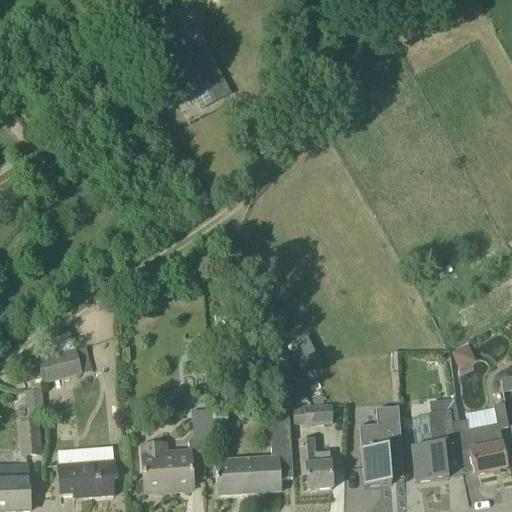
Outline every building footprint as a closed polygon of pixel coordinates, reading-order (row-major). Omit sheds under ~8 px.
[(150,44),(174,31),(158,0),(155,0),(133,12),(150,44)] [(193,56),(188,47),(169,57),(176,71),(178,69),(201,111),(229,97),(204,50),(193,56)] [(307,339),(290,347),(302,373),(319,365),(307,339)] [(204,341),(192,341),(192,361),(204,361),(204,341)] [(466,347),(450,353),(456,369),(472,363),(466,347)] [(76,355),(75,351),(36,362),(41,380),(43,386),(83,375),(76,355)] [(286,363),(270,371),(277,385),(293,377),(286,363)] [(511,395),(511,387),(511,382),(499,385),(501,398),(511,395)] [(42,393),(28,393),(25,394),(26,418),(26,425),(19,425),(21,460),(37,459),(35,425),(45,424),(42,393)] [(305,428),(332,427),(331,407),(303,408),(292,410),(293,427),(305,427),(305,428)] [(501,447),(497,431),(507,430),(505,419),(503,407),(492,408),(497,432),(483,435),(482,430),(467,433),(466,424),(452,427),(458,456),(469,454),(473,478),(507,471),(502,447),(501,447)] [(364,488),(391,486),(390,474),(403,473),(399,410),(376,411),(378,427),(360,428),(364,488)] [(194,437),(210,437),(209,412),(192,412),(194,437)] [(228,413),(214,413),(214,425),(215,428),(228,428),(228,413)] [(447,483),(446,463),(459,463),(458,456),(452,427),(450,415),(430,417),(432,448),(412,450),(414,486),(447,483)] [(293,482),(290,447),(289,424),(269,425),(271,461),(215,464),(215,484),(217,484),(218,496),(247,494),(247,497),(280,495),(279,482),(293,482)] [(314,456),(313,441),(299,442),(301,476),(304,477),(305,493),(331,491),(330,466),(329,455),(314,456)] [(166,458),(165,446),(140,448),(144,496),(192,493),(190,456),(166,458)] [(115,464),(113,464),(57,468),(60,499),(72,498),(73,502),(113,499),(112,484),(116,484),(115,464)] [(0,470),(0,511),(29,511),(28,482),(27,482),(27,470),(0,470)]
